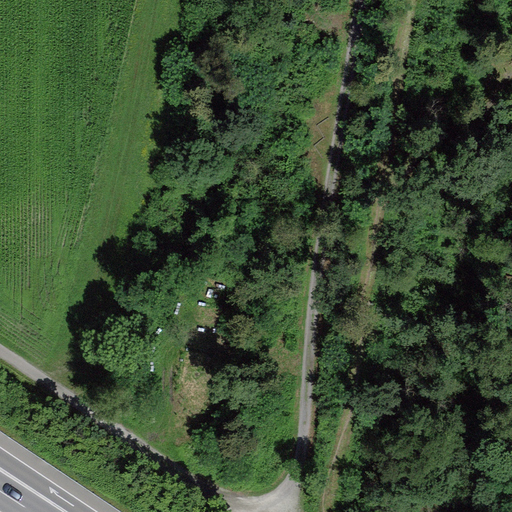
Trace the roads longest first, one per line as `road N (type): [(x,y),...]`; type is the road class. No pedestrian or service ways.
road 1 (track): [(272,503),(293,479),(299,450),(323,200),(361,0)]
road 2 (track): [(0,353),(212,497),(248,507),(272,503)]
